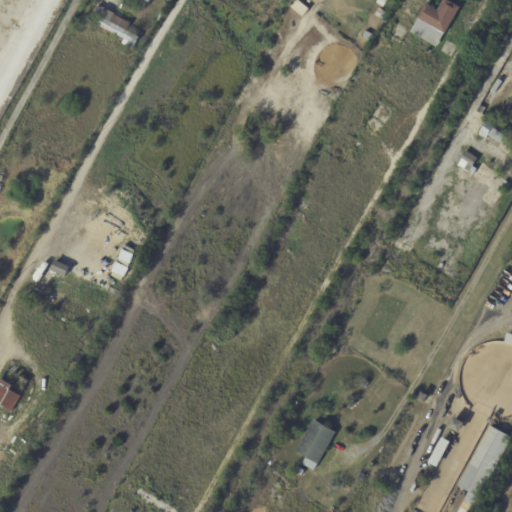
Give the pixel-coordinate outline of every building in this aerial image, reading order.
[(304,17),(293,7),(299,0),(301,0),(311,9),(304,17)] [(449,0),(462,7),(446,35),(445,34),(437,48),(411,33),(419,19),(418,19),(427,4),(439,11),(444,0),(449,0)] [(121,19),(131,24),(126,32),(139,39),(133,50),(122,44),(124,40),(99,26),(103,19),(99,17),(103,9),(121,19)] [(410,29),(401,47),(388,40),(397,22),(410,29)] [(506,136),(501,144),(490,136),(487,140),(480,135),(490,120),(496,124),(494,129),(506,136)] [(476,160),(471,167),(460,159),(466,150),(477,158),(476,160)] [(94,263),(82,257),(86,249),(99,255),(94,263)] [(100,257),(111,262),(109,268),(103,265),(103,266),(101,265),(102,264),(98,262),(100,257)] [(417,265),(440,277),(432,292),(401,275),(409,260),(417,265)] [(511,279),(501,274),(505,268),(511,271),(511,279)] [(118,278),(108,294),(99,287),(109,272),(118,278)] [(0,406),(0,383),(8,369),(30,382),(12,414),(0,406)] [(361,386),(365,380),(370,384),(366,390),(361,386)] [(429,397),(425,405),(419,402),(423,394),(429,397)] [(458,420),(467,425),(461,435),(451,429),(456,419),(458,420)] [(336,436),(319,465),(318,465),(315,472),(303,465),(307,459),(297,453),(315,421),(337,434),(336,436)] [(511,438),(511,440),(473,511),(459,511),(470,493),(459,487),(491,427),(511,438)] [(456,434),(458,435),(454,442),(448,439),(452,432),(456,434)] [(298,468),(305,472),(302,477),(295,473),(298,468)] [(139,489),(179,511),(159,511),(134,497),(139,489)]
